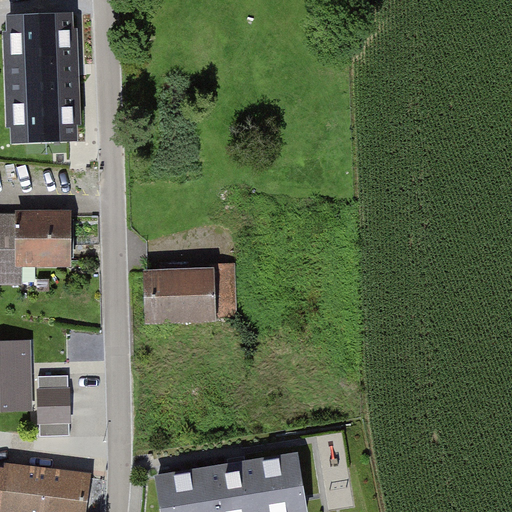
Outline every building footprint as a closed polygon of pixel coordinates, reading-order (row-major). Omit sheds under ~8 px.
[(69,14),(10,17),(15,142),(75,139),(69,14)] [(21,272),(73,271),(72,211),(20,212),(21,272)] [(0,288),(16,288),(16,215),(0,215),(0,288)] [(147,276),(149,331),(225,328),(222,273),(147,276)] [(0,409),(30,408),(28,343),(0,343),(0,409)] [(69,376),(39,376),(41,437),(70,436),(69,376)] [(306,511),(297,455),(159,478),(165,511),(306,511)] [(83,511),(88,477),(8,467),(7,473),(0,472),(0,511),(7,511),(83,511)]
